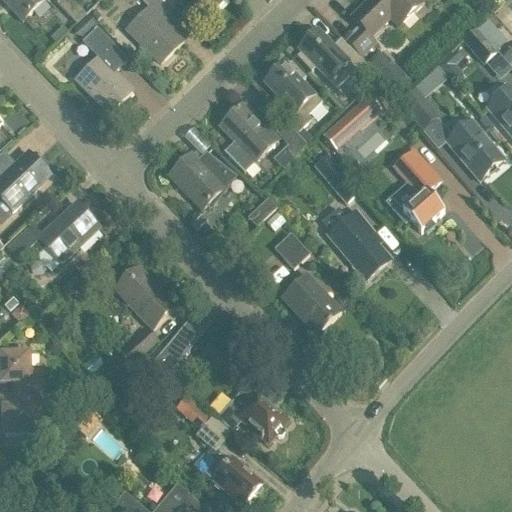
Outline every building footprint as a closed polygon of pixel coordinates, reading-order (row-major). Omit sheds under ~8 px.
[(44,0),(0,0),(23,23),(46,2),(44,0)] [(71,0),(63,0),(57,5),(77,26),(87,16),(71,0)] [(139,0),(149,11),(127,33),(160,67),(183,44),(160,20),(168,12),(156,0),(139,0)] [(195,0),(212,16),(228,0),(195,0)] [(362,30),(347,45),(361,59),(376,44),(372,40),(390,22),(399,31),(425,5),(419,0),(369,0),(370,1),(351,20),(362,30)] [(88,16),(75,29),(77,39),(83,40),(97,26),(88,16)] [(127,63),(97,32),(84,45),(99,61),(76,83),(109,117),(132,95),(114,76),(127,63)] [(478,32),(464,43),(484,66),(497,55),(478,32)] [(302,55),(297,59),(312,74),(316,70),(337,91),(351,77),(355,81),(368,68),(341,41),(328,55),(312,39),(298,52),(302,55)] [(412,85),(383,56),(371,68),(399,97),(412,85)] [(286,64),(265,85),(281,101),(275,108),(301,135),(300,136),(310,147),(316,142),(306,131),(314,122),(311,118),(324,105),(318,99),(319,98),(304,83),(308,79),(294,65),(290,68),(286,64)] [(456,69),(446,79),(454,87),(464,77),(456,69)] [(416,91),(425,101),(432,94),(423,84),(416,91)] [(511,90),(488,111),(511,139),(511,90)] [(400,106),(423,134),(440,119),(425,101),(416,91),(400,106)] [(335,155),(382,114),(369,100),(323,141),(335,155)] [(223,127),(220,130),(237,146),(236,150),(244,158),(248,158),(256,166),(278,144),(243,107),(233,117),(229,117),(223,123),(223,127)] [(381,119),(368,131),(386,150),(399,138),(381,119)] [(472,124),(447,145),(480,184),(505,163),(472,124)] [(286,126),(276,136),(297,157),(307,147),(286,126)] [(415,153),(395,171),(421,199),(403,215),(422,235),(425,233),(427,236),(436,228),(434,225),(445,215),(428,195),(442,183),(415,153)] [(0,205),(3,203),(13,214),(40,190),(37,187),(49,175),(30,155),(0,183),(0,205)] [(193,157),(170,179),(203,214),(226,192),(224,191),(233,179),(208,159),(201,166),(193,157)] [(327,161),(315,172),(347,208),(359,198),(327,161)] [(269,201),(248,220),(256,229),(277,210),(269,201)] [(33,229),(7,252),(18,263),(40,243),(62,267),(101,231),(79,207),(45,239),(42,236),(40,237),(33,229)] [(352,219),(330,239),(356,269),(353,271),(362,281),(365,279),(369,284),(392,265),(370,239),(374,236),(357,217),(353,220),(352,219)] [(217,231),(203,245),(221,264),(235,251),(217,231)] [(291,237),(275,252),(294,272),(310,257),(291,237)] [(140,271),(116,293),(154,333),(178,311),(140,271)] [(306,278),(283,300),(319,338),(342,315),(306,278)] [(335,288),(328,299),(338,306),(345,295),(335,288)] [(13,300),(4,309),(9,315),(18,306),(13,300)] [(32,318),(22,308),(12,317),(22,327),(32,318)] [(197,346),(182,332),(153,366),(169,380),(197,346)] [(149,334),(123,358),(132,368),(158,344),(149,334)] [(94,356),(79,369),(88,378),(102,366),(94,356)] [(0,398),(44,397),(43,371),(31,371),(30,357),(2,358),(3,373),(0,372),(0,398)] [(123,358),(116,366),(124,375),(132,368),(123,358)] [(246,388),(217,422),(233,435),(242,424),(260,439),(259,441),(262,443),(263,442),(268,446),(275,438),(278,441),(282,440),(284,438),(284,434),(281,431),(287,424),(246,388)] [(84,395),(76,404),(86,414),(95,406),(84,395)] [(44,397),(0,398),(0,424),(5,424),(6,439),(33,438),(33,423),(45,423),(44,397)] [(199,410),(189,422),(202,433),(212,421),(199,410)] [(202,433),(197,438),(216,454),(230,436),(212,421),(202,433)] [(222,456),(205,476),(244,509),(263,488),(233,462),(232,464),(222,456)] [(0,480),(11,471),(0,458),(0,480)] [(144,511),(126,496),(112,511),(144,511)] [(205,511),(188,497),(179,508),(183,511),(205,511)]
